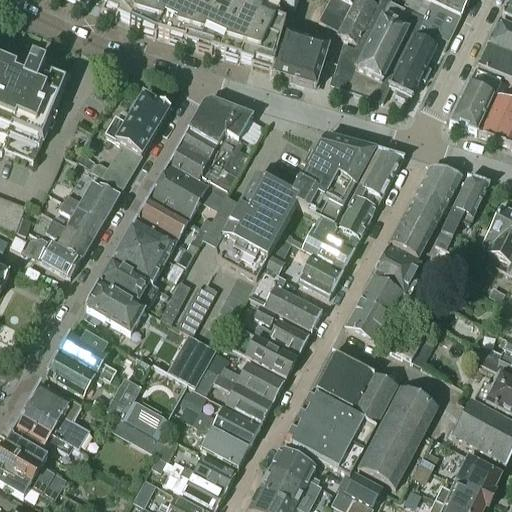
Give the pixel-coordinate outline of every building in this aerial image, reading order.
[(54,0),(57,1),(86,16),(93,0),(54,0)] [(258,0),(267,5),(263,14),(262,13),(261,14),(263,14),(261,19),(233,6),(220,0),(108,0),(100,20),(126,32),(139,38),(213,61),(239,69),(240,66),(251,69),(250,72),(262,76),(271,78),(277,57),(282,39),(281,38),(284,29),(273,25),(276,20),(277,21),(277,20),(276,20),(280,11),(292,16),(297,5),(289,1),(289,0),(258,0)] [(343,51),(331,91),(345,96),(374,105),(407,36),(414,39),(422,27),(421,26),(415,23),(416,21),(411,18),(389,8),(393,2),(389,0),(383,0),(377,13),(356,52),(354,55),(343,51)] [(334,0),(333,2),(346,8),(350,1),(355,3),(356,2),(356,0),(334,0)] [(425,0),(424,5),(429,7),(460,22),(470,0),(425,0)] [(511,1),(501,21),(511,25),(511,1)] [(414,39),(412,43),(435,54),(440,43),(447,47),(448,47),(460,22),(429,7),(424,5),(416,21),(415,23),(421,26),(422,27),(414,39)] [(511,34),(498,28),(493,37),(475,74),(511,87),(511,34)] [(315,95),(327,52),(282,39),(277,57),(271,78),(271,80),(270,80),(270,81),(315,95)] [(412,43),(390,91),(397,95),(397,97),(408,102),(409,100),(412,102),(420,85),(422,86),(428,75),(425,74),(435,54),(412,43)] [(0,159),(1,160),(3,157),(33,169),(66,88),(50,81),(48,86),(44,85),(40,83),(45,71),(31,66),(23,84),(15,81),(18,76),(0,68),(0,159)] [(476,141),(499,88),(474,77),(449,133),(476,141)] [(121,195),(122,196),(168,117),(142,101),(140,104),(137,102),(130,114),(133,116),(124,131),(114,125),(104,142),(121,152),(107,175),(100,171),(97,171),(95,172),(91,178),(97,182),(121,195)] [(511,108),(495,102),(477,142),(510,152),(511,148),(511,108)] [(236,184),(247,163),(238,158),(243,149),(238,146),(252,123),(211,107),(203,110),(187,137),(218,154),(212,166),(215,168),(213,171),(236,184)] [(224,206),(236,184),(213,171),(215,168),(212,166),(218,154),(187,137),(166,173),(206,196),(224,206)] [(332,232),(372,156),(323,143),(299,189),(297,189),(291,201),(290,203),(297,207),(294,213),(332,232)] [(380,205),(401,165),(376,157),(359,191),(363,194),(361,197),(365,199),(366,198),(380,205)] [(188,228),(206,196),(166,173),(148,205),(188,228)] [(432,235),(460,182),(429,173),(404,220),(432,235)] [(66,201),(64,206),(103,229),(118,203),(117,202),(121,195),(97,182),(81,209),(66,201)] [(270,259),(294,213),(297,207),(290,203),(291,201),(255,183),(215,260),(216,264),(255,286),(262,274),(270,259)] [(469,234),(488,190),(465,183),(434,251),(445,256),(459,229),(469,234)] [(365,199),(361,197),(363,194),(359,191),(352,204),(374,216),(380,205),(366,198),(365,199)] [(358,247),(374,216),(352,204),(336,235),(358,247)] [(0,209),(0,233),(4,235),(14,209),(2,205),(0,209)] [(177,246),(188,228),(148,205),(138,224),(177,246)] [(92,247),(103,229),(64,206),(58,215),(73,223),(67,233),(92,247)] [(4,235),(15,239),(21,224),(25,213),(14,209),(4,235)] [(511,217),(501,212),(482,250),(488,253),(486,258),(509,270),(511,264),(511,217)] [(417,265),(432,235),(404,220),(388,250),(417,265)] [(25,243),(31,228),(21,224),(15,239),(25,243)] [(358,247),(336,235),(317,225),(301,256),(342,278),(358,247)] [(66,234),(52,226),(45,239),(59,247),(57,250),(81,265),(92,247),(67,233),(66,234)] [(163,271),(176,249),(136,227),(124,248),(163,271)] [(80,267),(40,244),(29,247),(22,259),(37,268),(39,265),(40,266),(39,267),(70,285),(80,267)] [(186,255),(194,260),(200,250),(192,245),(186,255)] [(151,291),(160,277),(163,271),(124,248),(112,269),(151,291)] [(402,300),(419,268),(388,252),(371,284),(402,300)] [(285,267),(270,259),(262,274),(277,282),(285,267)] [(328,305),(342,279),(311,262),(297,289),(328,305)] [(151,291),(112,269),(101,288),(149,315),(160,296),(151,291)] [(2,293),(8,281),(0,277),(0,294),(1,292),(2,293)] [(310,338),(320,318),(279,296),(285,287),(265,277),(258,288),(248,304),(259,310),(258,311),(275,320),(275,319),(310,338)] [(374,350),(402,300),(371,284),(344,335),(374,350)] [(170,331),(178,314),(190,294),(179,288),(159,325),(170,331)] [(129,341),(137,327),(143,317),(99,291),(85,315),(129,341)] [(197,293),(190,306),(206,315),(216,297),(205,292),(203,296),(197,293)] [(499,310),(504,301),(492,294),(486,304),(499,310)] [(269,333),(275,320),(258,311),(253,324),(269,333)] [(268,345),(298,361),(307,342),(278,327),(272,338),(257,331),(254,338),(268,345)] [(215,357),(178,336),(172,347),(170,352),(179,357),(166,379),(187,391),(200,368),(207,372),(215,357)] [(410,369),(421,346),(400,336),(388,358),(410,369)] [(240,338),(230,356),(285,385),(295,367),(254,345),(240,338)] [(70,339),(58,361),(103,387),(109,390),(114,381),(100,373),(108,361),(104,359),(107,353),(85,340),(82,346),(70,339)] [(420,375),(432,352),(421,346),(410,369),(420,375)] [(511,348),(509,347),(502,363),(491,357),(490,360),(477,354),(471,368),(494,379),(497,372),(511,379),(511,348)] [(215,359),(206,375),(217,380),(219,381),(223,374),(227,366),(215,359)] [(351,421),(372,381),(330,359),(310,398),(351,421)] [(101,390),(103,387),(58,361),(46,382),(83,403),(93,386),(101,390)] [(223,374),(219,381),(236,390),(272,409),(283,389),(247,369),(240,382),(223,374)] [(206,375),(194,397),(195,398),(204,403),(212,389),(231,399),(224,411),(261,431),(272,409),(236,390),(219,381),(217,380),(206,375)] [(374,433),(395,393),(372,381),(351,421),(374,433)] [(511,390),(497,383),(491,395),(482,390),(474,406),(511,425),(511,390)] [(108,409),(102,419),(104,420),(105,418),(115,424),(114,425),(121,429),(132,408),(140,395),(123,386),(123,387),(118,395),(110,410),(108,409)] [(39,390),(20,424),(69,452),(79,458),(90,439),(72,428),(81,413),(70,406),(69,408),(39,390)] [(394,495),(422,442),(436,415),(398,395),(356,475),(394,495)] [(374,433),(351,421),(310,398),(283,448),(348,483),(374,433)] [(97,403),(92,413),(102,419),(108,409),(97,403)] [(132,408),(121,429),(130,434),(133,436),(155,448),(156,447),(164,433),(166,428),(158,423),(160,420),(142,409),(140,413),(132,408)] [(511,459),(511,433),(470,410),(455,438),(451,436),(447,443),(451,445),(450,446),(504,475),(511,459)] [(204,432),(248,455),(259,434),(222,414),(215,426),(199,418),(197,422),(184,415),(182,420),(195,427),(204,432)] [(199,456),(237,475),(248,455),(204,432),(195,427),(182,420),(179,424),(179,426),(184,428),(192,433),(201,437),(200,439),(206,443),(199,456)] [(69,452),(20,424),(11,439),(12,440),(40,457),(45,448),(67,461),(71,453),(69,452)] [(114,425),(107,437),(126,447),(133,436),(130,434),(121,429),(114,425)] [(44,462),(11,443),(3,456),(2,456),(0,458),(0,464),(59,499),(65,488),(38,473),(44,462)] [(156,463),(158,464),(167,469),(177,451),(165,444),(161,452),(155,463),(156,463)] [(279,456),(269,474),(291,486),(292,483),(296,485),(297,482),(307,488),(308,487),(316,492),(319,487),(310,483),(314,475),(279,456)] [(431,476),(437,464),(424,457),(418,470),(431,476)] [(180,480),(183,473),(173,468),(171,471),(167,469),(158,464),(156,463),(150,475),(159,480),(161,476),(177,484),(171,495),(202,511),(217,511),(224,500),(191,482),(189,485),(180,480)] [(234,481),(201,463),(193,478),(183,473),(180,480),(189,485),(191,482),(224,500),(234,481)] [(59,499),(0,464),(0,491),(20,504),(26,494),(53,509),(59,499)] [(454,488),(491,507),(495,499),(492,497),(499,483),(465,466),(454,488)] [(423,490),(431,476),(418,470),(411,484),(423,490)] [(269,474),(258,495),(289,511),(311,511),(321,494),(316,492),(308,487),(307,488),(297,482),(296,485),(292,483),(291,486),(269,474)] [(344,481),(336,496),(353,505),(365,511),(372,511),(381,497),(352,482),(351,484),(344,481)] [(439,496),(434,507),(442,511),(488,511),(491,507),(454,488),(448,501),(439,496)] [(289,511),(258,495),(249,511),(289,511)] [(337,498),(330,511),(347,511),(351,505),(337,498)] [(137,500),(132,509),(138,511),(145,511),(148,505),(137,500)] [(72,511),(75,508),(66,503),(60,511),(72,511)]
